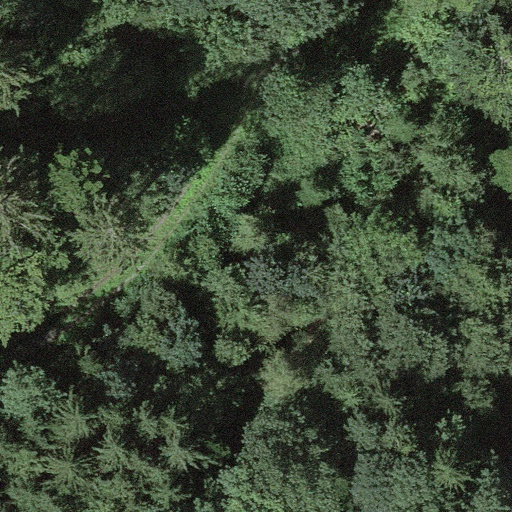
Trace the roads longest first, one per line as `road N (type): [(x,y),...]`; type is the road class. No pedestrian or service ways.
road 1 (track): [(361,0),(247,108),(153,262),(0,365)]
road 2 (track): [(247,108),(80,132),(0,129)]
